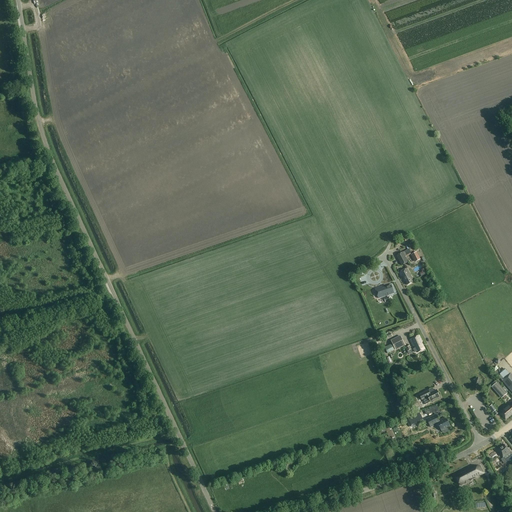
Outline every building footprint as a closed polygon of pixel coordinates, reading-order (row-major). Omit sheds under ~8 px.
[(408,262),(405,257),(412,253),(410,249),(396,256),(401,266),(408,262)] [(417,252),(411,255),(415,262),(420,259),(417,252)] [(408,286),(415,283),(408,269),(399,273),(402,279),(403,278),(405,282),(406,282),(408,286)] [(394,295),(391,286),(382,289),(382,287),(375,289),(378,300),(388,296),(388,297),(394,295)] [(418,353),(425,350),(421,343),(423,342),(419,335),(410,340),(414,349),(413,349),(415,353),(417,352),(418,353)] [(405,346),(400,336),(391,341),(396,351),(405,346)] [(387,353),(392,350),(390,345),(384,348),(387,353)] [(496,363),(491,369),(494,372),(500,365),(496,363)] [(511,376),(510,375),(503,381),(511,392),(511,376)] [(502,400),(504,399),(505,400),(507,398),(505,396),(507,394),(507,393),(508,392),(504,387),(502,388),(497,382),(497,383),(495,381),(490,385),(502,400)] [(430,402),(440,398),(436,391),(430,394),(428,391),(420,395),(422,400),(428,397),(430,402)] [(506,420),(511,414),(511,401),(508,404),(509,405),(499,413),(506,420)] [(439,411),(437,406),(430,409),(425,411),(426,415),(431,413),(431,414),(439,411)] [(450,427),(446,418),(439,422),(436,415),(427,420),(431,428),(438,424),(442,432),(443,431),(444,432),(445,433),(447,432),(448,430),(447,429),(450,427)] [(508,463),(511,459),(511,453),(505,445),(498,451),(508,463)] [(456,475),(458,480),(461,484),(461,486),(467,483),(466,481),(466,480),(467,479),(468,479),(470,478),(471,480),(471,481),(475,479),(476,478),(475,478),(475,477),(476,476),(480,474),(480,475),(481,475),(481,476),(482,475),(484,474),(481,466),(478,467),(477,468),(473,470),(472,471),(471,470),(471,469),(470,468),(466,470),(466,471),(463,472),(463,471),(456,475)]
